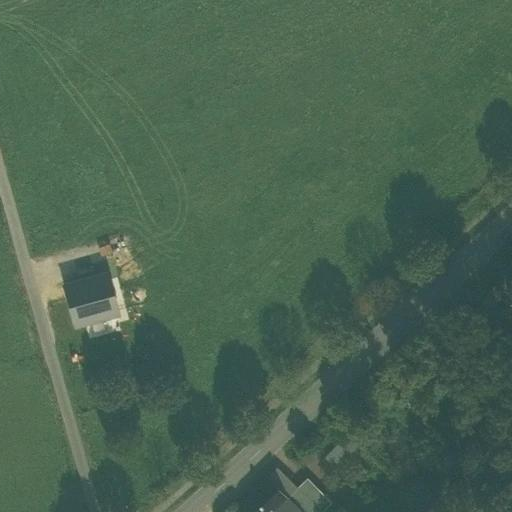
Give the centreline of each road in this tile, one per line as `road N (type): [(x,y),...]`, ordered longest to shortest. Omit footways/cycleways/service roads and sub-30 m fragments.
road 1 (secondary): [(511,220),(192,511)]
road 2 (unclassified): [(0,168),(94,511)]
